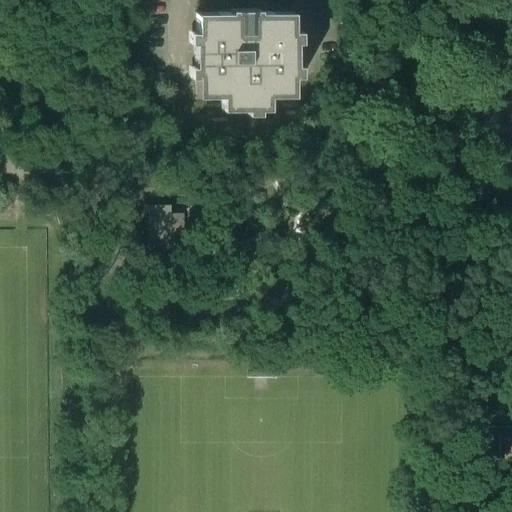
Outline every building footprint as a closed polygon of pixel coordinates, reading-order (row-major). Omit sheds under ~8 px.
[(188,31),(188,77),(195,77),(196,96),(220,96),(220,106),(268,106),(268,95),(293,95),(292,77),(300,76),(299,30),(292,30),(292,12),(195,12),(195,31),(188,31)] [(511,160),(502,161),(502,177),(511,176),(511,160)] [(141,190),(135,175),(121,181),(127,196),(141,190)] [(149,206),(149,241),(157,241),(158,249),(183,249),(182,214),(169,214),(169,206),(149,206)] [(159,282),(159,270),(146,270),(146,282),(159,282)] [(511,439),(511,427),(484,427),(483,471),(500,471),(500,439),(511,439)]
